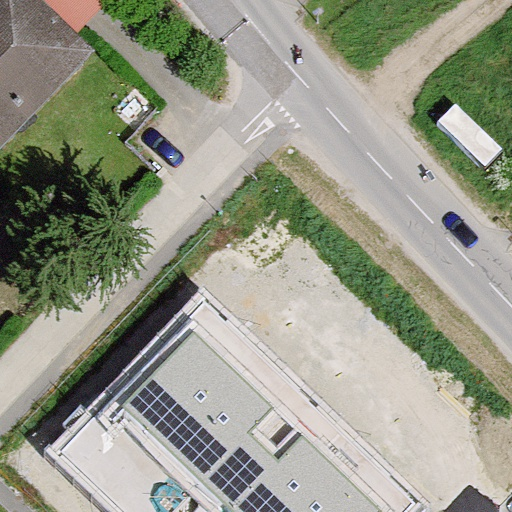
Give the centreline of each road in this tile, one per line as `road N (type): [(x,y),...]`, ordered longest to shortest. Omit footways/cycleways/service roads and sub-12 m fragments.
road 1 (residential): [(0,381),(297,76)]
road 2 (tertiary): [(297,76),(511,308)]
